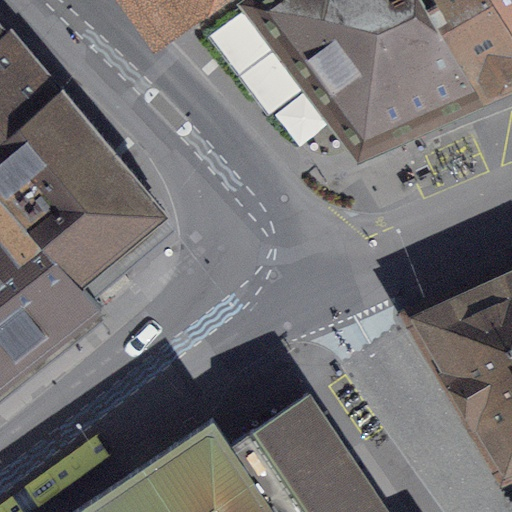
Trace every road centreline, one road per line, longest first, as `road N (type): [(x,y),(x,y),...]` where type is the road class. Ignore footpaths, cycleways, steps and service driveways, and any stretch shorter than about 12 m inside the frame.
road 1 (primary): [(283,259),(0,483)]
road 2 (primary): [(50,0),(168,111),(235,186),(283,259)]
road 3 (residential): [(485,511),(361,340),(283,259)]
road 4 (residential): [(283,259),(511,183)]
